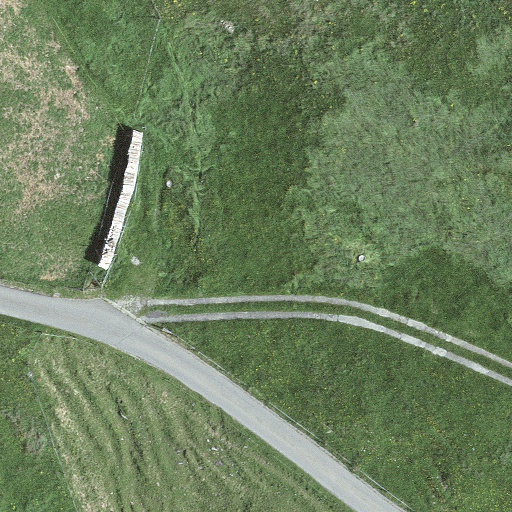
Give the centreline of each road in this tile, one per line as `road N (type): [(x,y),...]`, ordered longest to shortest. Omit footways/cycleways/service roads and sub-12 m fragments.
road 1 (unclassified): [(0,299),(97,324),(166,355),(379,511)]
road 2 (track): [(511,386),(314,311),(133,311),(97,324)]
